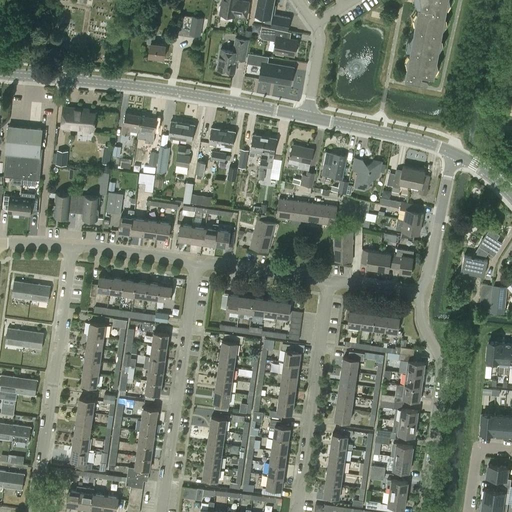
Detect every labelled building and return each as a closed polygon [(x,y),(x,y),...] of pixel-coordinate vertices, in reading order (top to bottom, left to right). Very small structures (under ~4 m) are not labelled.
[(218,7),(217,10),(220,13),(235,16),(246,18),(249,2),(238,0),(222,0),(221,4),(218,7)] [(276,52),(275,53),(283,54),(283,53),(294,55),(295,49),(297,49),(298,42),(297,42),(297,38),(290,36),(291,32),(287,31),(290,18),(274,15),(275,10),(272,10),(273,0),(258,0),(256,13),(266,15),(265,22),(272,24),(271,27),(261,25),(259,34),(262,37),(274,40),(275,41),(273,51),(276,52)] [(420,0),(421,2),(421,5),(421,7),(418,7),(418,8),(417,12),(414,18),(413,17),(413,18),(414,18),(415,24),(413,33),(410,39),(409,38),(409,39),(410,39),(411,45),(409,55),(406,60),(405,60),(406,61),(407,67),(405,80),(417,82),(419,83),(425,84),(427,83),(428,82),(429,80),(428,79),(426,78),(422,77),(423,75),(434,77),(435,72),(438,67),(440,67),(440,66),(438,66),(437,60),(438,58),(439,50),(442,45),(444,46),(444,45),(442,45),(441,39),(442,35),(443,29),(446,24),(448,24),(446,23),(445,17),(447,8),(450,3),(452,3),(452,2),(450,2),(450,0),(420,0)] [(203,18),(192,16),(189,34),(201,36),(203,18)] [(156,35),(148,34),(146,44),(150,45),(149,57),(164,59),(166,45),(155,44),(156,35)] [(229,74),(231,72),(235,72),(237,59),(245,60),(248,41),(236,38),(233,52),(220,49),(217,69),(220,70),(222,73),(229,74)] [(248,53),(246,63),(260,66),(258,78),(289,84),(292,66),(268,62),(269,57),(248,53)] [(95,113),(81,112),(81,109),(64,107),(62,127),(94,130),(95,113)] [(121,139),(128,141),(130,131),(138,133),(141,116),(125,113),(121,139)] [(153,143),(154,136),(157,118),(141,116),(138,133),(147,134),(146,136),(145,142),(153,143)] [(183,123),(171,121),(168,136),(168,140),(172,141),(173,137),(180,138),(183,123)] [(187,140),(186,143),(192,144),(192,140),(192,136),(194,125),(183,123),(180,138),(187,140)] [(41,164),(43,148),(40,148),(41,136),(42,129),(8,126),(4,176),(40,179),(41,164)] [(208,143),(220,145),(223,130),(211,128),(208,143)] [(235,132),(223,130),(220,145),(232,147),(234,136),(235,132)] [(256,151),(262,152),(264,136),(253,135),(252,136),(250,150),(249,155),(255,156),(256,151)] [(266,159),(261,158),(259,166),(259,170),(258,178),(264,179),(265,170),(263,170),(263,167),(266,167),(266,166),(272,166),(274,154),(276,138),(264,136),(262,152),(268,153),(266,159)] [(179,145),(176,165),(188,167),(190,156),(189,155),(190,149),(186,148),(186,146),(179,145)] [(288,164),(298,166),(297,168),(308,170),(313,149),(292,145),(288,164)] [(119,157),(121,147),(114,146),(113,156),(119,157)] [(169,147),(160,146),(156,171),(166,172),(169,147)] [(248,150),(241,149),(238,167),(245,168),(248,150)] [(57,150),(56,164),(66,165),(67,151),(57,150)] [(211,159),(218,160),(219,152),(213,150),(211,159)] [(230,156),(226,155),(226,153),(219,152),(218,160),(225,162),(225,160),(230,160),(230,156)] [(326,152),(322,174),(341,179),(346,156),(326,152)] [(101,161),(108,163),(110,155),(102,153),(101,161)] [(369,186),(366,182),(379,175),(381,164),(373,162),(366,166),(363,160),(354,158),(352,170),(357,171),(354,186),(365,189),(369,186)] [(195,173),(204,174),(206,162),(197,161),(195,173)] [(229,166),(227,179),(236,180),(238,167),(229,166)] [(403,170),(397,169),(393,186),(399,187),(400,183),(411,186),(414,168),(404,166),(403,170)] [(425,170),(414,168),(411,186),(421,188),(420,194),(426,195),(430,176),(424,174),(425,170)] [(99,192),(106,193),(108,171),(98,170),(97,178),(100,178),(99,192)] [(155,173),(140,171),(138,182),(154,184),(155,173)] [(307,171),(306,175),(302,174),(300,184),(313,187),(316,173),(307,171)] [(280,186),(293,188),(294,182),(281,180),(280,186)] [(347,193),(349,181),(340,180),(338,187),(332,186),(331,188),(331,190),(347,193)] [(183,200),(190,202),(192,187),(185,186),(183,200)] [(114,210),(117,193),(108,191),(105,211),(114,212),(114,210)] [(114,210),(120,211),(123,192),(117,191),(117,193),(114,210)] [(31,196),(30,194),(28,193),(25,192),(23,194),(22,195),(22,197),(21,197),(19,215),(25,216),(25,215),(30,216),(31,210),(37,211),(38,199),(31,198),(31,196)] [(70,208),(76,209),(78,195),(56,193),(54,215),(69,217),(70,208)] [(192,194),(190,203),(210,206),(212,196),(192,194)] [(13,215),(19,215),(21,197),(4,195),(3,207),(9,208),(8,214),(14,214),(13,215)] [(78,195),(76,209),(83,210),(82,218),(97,219),(100,197),(78,195)] [(276,217),(291,219),(293,200),(279,198),(276,217)] [(308,202),(293,200),(291,219),(305,221),(308,202)] [(406,209),(404,219),(422,223),(424,212),(419,211),(420,205),(401,201),(400,208),(406,209)] [(305,221),(319,223),(321,204),(308,202),(305,221)] [(337,206),(321,204),(319,223),(334,225),(337,206)] [(119,231),(131,233),(133,217),(134,217),(135,210),(129,209),(128,217),(121,216),(119,231)] [(376,220),(378,214),(368,211),(366,218),(376,220)] [(131,233),(143,234),(145,219),(134,217),(133,217),(131,233)] [(422,223),(404,219),(398,218),(395,228),(402,230),(401,236),(414,239),(415,232),(420,233),(422,223)] [(143,234),(155,236),(157,221),(145,219),(143,234)] [(257,219),(253,233),(271,237),(275,223),(257,219)] [(157,221),(155,236),(168,238),(170,223),(157,221)] [(181,224),(178,239),(190,241),(193,226),(181,224)] [(205,227),(203,243),(215,245),(217,229),(218,225),(213,224),(212,228),(205,227)] [(193,226),(190,241),(203,243),(205,227),(193,226)] [(479,246),(473,257),(464,255),(461,271),(484,276),(487,260),(484,259),(489,252),(494,256),(503,243),(497,239),(500,235),(490,228),(479,246)] [(217,229),(215,245),(228,246),(230,231),(217,229)] [(334,231),(334,247),(352,247),(352,232),(334,231)] [(385,241),(397,242),(398,234),(386,232),(385,241)] [(268,252),(271,237),(253,233),(250,247),(268,252)] [(334,247),(334,261),(352,261),(352,247),(334,247)] [(397,249),(397,254),(395,268),(400,268),(400,273),(411,274),(413,256),(414,251),(397,249)] [(367,268),(378,270),(380,252),(363,250),(361,263),(367,264),(367,268)] [(389,267),(395,268),(397,254),(380,252),(378,270),(388,271),(389,267)] [(92,284),(90,296),(96,297),(97,290),(110,292),(112,277),(99,275),(98,284),(92,284)] [(112,277),(110,292),(121,294),(123,279),(112,277)] [(123,279),(121,294),(134,295),(136,281),(123,279)] [(30,299),(32,283),(14,281),(12,296),(29,299),(30,299)] [(136,281),(134,295),(145,297),(147,282),(136,281)] [(147,282),(145,297),(158,299),(160,284),(147,282)] [(50,286),(32,283),(30,299),(48,301),(50,286)] [(158,299),(157,307),(162,307),(163,300),(171,301),(173,286),(160,284),(158,299)] [(489,310),(490,306),(493,285),(481,284),(479,309),(489,310)] [(493,285),(490,306),(505,307),(507,287),(493,285)] [(239,311),(242,295),(229,294),(227,309),(239,311)] [(244,311),(252,312),(254,297),(242,295),(239,311),(238,317),(244,318),(244,311)] [(264,314),(266,299),(254,297),(252,312),(264,314)] [(264,314),(276,316),(278,301),(266,299),(264,314)] [(288,318),(291,302),(278,301),(276,316),(288,318)] [(348,325),(360,327),(362,312),(350,310),(348,325)] [(168,322),(169,314),(156,312),(156,315),(155,320),(168,322)] [(373,329),(375,313),(362,312),(360,327),(373,329)] [(373,329),(385,330),(387,315),(375,313),(373,329)] [(400,317),(387,315),(385,330),(398,332),(400,317)] [(121,327),(119,339),(124,340),(126,328),(127,320),(114,318),(113,326),(121,327)] [(90,322),(88,335),(104,337),(106,324),(90,322)] [(24,346),(26,330),(8,328),(5,343),(18,345),(24,346)] [(44,333),(26,330),(24,346),(42,348),(44,333)] [(154,332),(152,345),(167,347),(169,334),(154,332)] [(236,355),(237,343),(242,344),(243,336),(224,333),(224,341),(222,341),(220,353),(236,355)] [(88,335),(87,347),(102,349),(104,337),(88,335)] [(488,341),(487,360),(498,361),(500,342),(488,341)] [(500,342),(498,361),(509,362),(510,343),(500,342)] [(293,351),(294,344),(283,343),(282,349),(286,350),(284,362),(299,364),(301,352),(293,351)] [(152,345),(151,357),(165,359),(167,347),(152,345)] [(401,346),(400,353),(413,355),(414,348),(401,346)] [(102,349),(87,347),(85,358),(100,360),(102,349)] [(343,357),(342,369),(358,371),(359,360),(364,360),(364,357),(365,354),(349,351),(348,358),(343,357)] [(399,370),(407,372),(424,375),(425,362),(412,360),(413,355),(400,353),(398,353),(388,351),(387,357),(401,360),(399,370)] [(375,361),(378,362),(383,363),(384,355),(365,352),(365,354),(364,357),(375,359),(375,361)] [(220,353),(219,365),(234,367),(236,355),(220,353)] [(146,356),(144,369),(149,369),(164,371),(165,359),(151,357),(146,356)] [(85,358),(83,370),(99,373),(100,360),(85,358)] [(284,362),(282,375),(297,377),(299,364),(284,362)] [(123,365),(122,377),(128,378),(130,366),(123,365)] [(217,377),(232,379),(234,367),(219,365),(217,377)] [(149,369),(147,381),(162,383),(164,371),(149,369)] [(340,381),(356,383),(358,371),(342,369),(340,381)] [(97,386),(99,373),(83,370),(81,384),(97,386)] [(407,372),(405,384),(422,387),(424,375),(407,372)] [(17,393),(19,377),(1,375),(1,377),(0,381),(0,397),(16,400),(17,393)] [(282,375),(280,387),(295,389),(297,377),(282,375)] [(20,377),(19,377),(17,393),(35,395),(37,380),(20,377)] [(217,377),(215,390),(230,392),(232,379),(217,377)] [(147,381),(145,393),(160,395),(162,383),(147,381)] [(340,381),(338,394),(354,396),(356,383),(340,381)] [(405,384),(403,397),(420,399),(422,387),(405,384)] [(295,389),(280,387),(279,398),(294,401),(295,389)] [(229,405),(230,392),(215,390),(213,403),(229,405)] [(104,394),(103,401),(110,402),(114,403),(115,396),(104,394)] [(338,394),(336,406),(352,408),(354,396),(338,394)] [(262,421),(263,412),(259,411),(261,396),(256,395),(254,411),(253,420),(262,421)] [(79,398),(77,410),(93,412),(95,400),(79,398)] [(292,414),(294,401),(279,398),(277,411),(270,410),(269,416),(282,418),(282,413),(292,414)] [(394,401),(381,399),(380,405),(394,407),(394,401)] [(352,408),(336,406),(334,419),(350,422),(352,408)] [(144,407),(142,419),(156,421),(158,409),(144,407)] [(398,408),(396,408),(394,419),(417,422),(419,410),(398,407),(398,408)] [(77,410),(76,422),(92,424),(93,412),(77,410)] [(482,414),(481,431),(492,432),(494,414),(482,413),(482,414)] [(494,414),(492,432),(503,433),(504,415),(494,414)] [(116,415),(114,427),(121,428),(123,416),(116,415)] [(511,415),(504,415),(503,433),(511,434),(511,415)] [(211,417),(210,429),(225,431),(227,419),(211,417)] [(142,419),(140,431),(155,433),(156,421),(142,419)] [(281,421),(270,419),(270,425),(269,424),(269,430),(274,431),(273,438),(288,440),(290,428),(280,426),(281,421)] [(417,422),(394,419),(392,430),(398,431),(398,433),(415,435),(417,423),(417,422)] [(0,438),(8,440),(10,440),(13,424),(0,422),(0,438)] [(76,422),(74,434),(90,436),(92,424),(76,422)] [(13,424),(10,440),(29,442),(31,427),(13,424)] [(377,428),(376,434),(389,437),(395,437),(396,431),(377,428)] [(208,440),(223,442),(225,431),(210,429),(208,440)] [(352,449),(353,444),(347,443),(348,436),(352,436),(353,431),(341,429),(340,435),(333,434),(331,446),(347,448),(352,449)] [(140,431),(138,444),(153,446),(155,433),(140,431)] [(74,434),(72,447),(88,449),(90,436),(74,434)] [(389,437),(376,434),(375,441),(388,443),(389,437)] [(273,438),(272,450),(287,452),(288,440),(273,438)] [(208,440),(206,453),(222,455),(223,442),(208,440)] [(393,443),(391,456),(395,456),(411,458),(413,446),(397,444),(393,443)] [(138,444),(137,456),(151,458),(153,446),(138,444)] [(331,446),(329,457),(345,460),(347,448),(331,446)] [(76,461),(76,467),(91,469),(94,450),(88,450),(88,449),(72,447),(70,460),(76,461)] [(287,452),(272,450),(270,463),(285,465),(287,452)] [(115,466),(117,452),(111,451),(109,465),(115,466)] [(206,453),(204,465),(220,467),(222,455),(206,453)] [(137,456),(135,467),(150,470),(151,458),(137,456)] [(395,456),(393,469),(410,471),(411,458),(395,456)] [(343,472),(345,460),(329,457),(327,470),(343,472)] [(360,463),(359,474),(367,475),(369,463),(364,462),(364,463),(360,463)] [(270,463),(268,476),(283,478),(285,465),(270,463)] [(498,477),(497,483),(510,485),(511,478),(506,478),(508,467),(488,464),(486,476),(498,477)] [(218,481),(220,468),(220,467),(204,465),(203,478),(218,481)] [(371,465),(371,471),(385,473),(385,467),(371,465)] [(126,482),(126,485),(131,486),(132,479),(147,481),(149,470),(150,470),(135,467),(135,468),(129,467),(127,477),(126,482)] [(240,489),(241,483),(242,471),(238,470),(236,483),(230,482),(230,488),(240,489)] [(327,470),(326,482),(341,484),(343,473),(343,472),(327,470)] [(22,489),(24,474),(6,471),(4,487),(22,489)] [(254,485),(253,485),(248,484),(250,472),(245,471),(242,490),(253,492),(254,485)] [(384,479),(385,473),(371,471),(370,478),(384,479)] [(359,475),(358,478),(357,486),(360,487),(365,487),(367,475),(359,474),(359,475)] [(268,476),(266,488),(281,490),(283,478),(268,476)] [(391,479),(390,492),(406,494),(408,482),(391,479)] [(326,482),(324,495),(339,498),(341,484),(326,482)] [(485,486),(483,500),(502,502),(504,492),(509,492),(510,485),(497,483),(497,488),(485,486)] [(69,490),(67,505),(78,506),(80,491),(81,486),(76,485),(76,491),(69,490)] [(80,491),(78,506),(91,508),(93,493),(94,488),(81,486),(80,491)] [(360,487),(359,500),(353,499),(352,505),(363,507),(365,487),(360,487)] [(406,494),(390,492),(388,504),(380,503),(381,502),(367,500),(366,507),(380,509),(400,511),(401,506),(405,507),(406,494)] [(93,493),(91,508),(103,510),(105,495),(93,493)] [(105,495),(103,510),(116,511),(118,497),(105,495)] [(502,502),(483,500),(481,511),(491,511),(506,511),(507,503),(502,502)] [(201,508),(200,511),(213,511),(213,510),(214,503),(208,502),(207,509),(201,508)]
